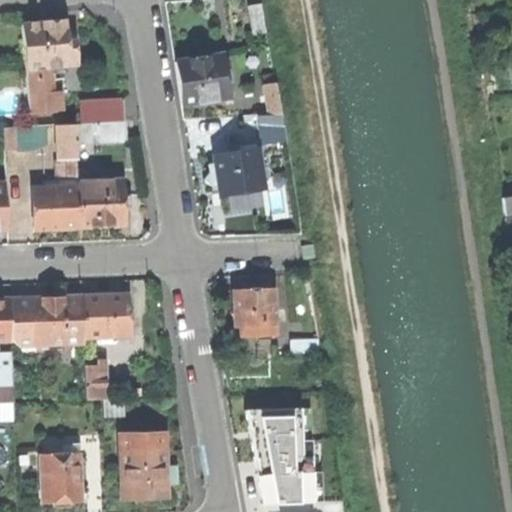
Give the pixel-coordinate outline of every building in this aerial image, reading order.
[(254,35),(268,33),(263,5),(249,7),(254,35)] [(43,23),(23,25),(26,70),(47,68),(48,73),(56,72),(66,72),(65,67),(76,66),(74,42),(66,42),(65,22),(43,23)] [(175,63),(182,105),(229,98),(228,92),(224,70),(222,56),(197,60),(175,63)] [(48,78),(48,73),(47,68),(26,70),(30,115),(54,114),(54,111),(52,78),(48,78)] [(230,69),(224,70),(228,92),(234,91),(230,69)] [(57,94),(56,72),(48,73),(48,78),(52,78),(54,111),(62,111),(61,93),(57,94)] [(265,86),(269,116),(282,115),(277,85),(265,86)] [(82,102),(83,124),(126,123),(125,100),(82,102)] [(257,116),(257,129),(284,128),(282,115),(269,116),(257,116)] [(83,124),(76,125),(76,144),(127,143),(126,123),(83,124)] [(56,125),(57,160),(77,160),(76,144),(76,125),(56,125)] [(46,127),(4,128),(5,152),(30,151),(47,144),(46,127)] [(258,146),(287,143),(284,128),(257,129),(258,146)] [(218,185),(220,196),(240,193),(262,189),(256,149),(252,150),(243,151),(214,156),(215,163),(218,185)] [(57,160),(58,183),(63,183),(64,188),(78,188),(78,182),(77,172),(77,160),(57,160)] [(210,186),(218,185),(215,163),(207,164),(209,173),(203,180),(210,186)] [(95,171),(77,172),(78,182),(96,181),(95,171)] [(96,181),(78,182),(78,188),(79,227),(103,226),(124,226),(123,209),(131,209),(130,196),(123,196),(122,180),(96,181)] [(50,189),(33,189),(34,229),(55,228),(79,227),(78,188),(64,188),(63,183),(58,183),(58,188),(50,189)] [(511,197),(502,199),(504,213),(511,211),(511,197)] [(250,291),(233,291),(234,326),(240,325),(240,336),(275,335),(273,290),(250,291)] [(103,297),(82,297),(83,337),(128,336),(127,296),(103,297)] [(41,298),(42,301),(42,321),(34,321),(34,344),(35,351),(41,351),(40,343),(83,342),(83,337),(82,297),(58,297),(41,298)] [(33,299),(10,300),(11,340),(11,345),(34,344),(34,321),(42,321),(42,301),(34,301),(33,299)] [(0,386),(12,386),(11,353),(0,353),(0,340),(11,340),(10,300),(0,300),(0,386)] [(316,340),(291,342),(293,371),(319,368),(316,340)] [(84,400),(105,400),(104,360),(97,360),(97,365),(83,365),(84,400)] [(12,386),(0,386),(0,402),(12,403),(12,386)] [(142,498),(166,497),(165,483),(165,466),(164,447),(160,447),(160,435),(119,436),(120,498),(142,498)] [(60,502),(81,501),(79,444),(62,445),(62,454),(39,455),(41,502),(60,502)] [(175,466),(165,466),(165,483),(175,482),(175,466)] [(260,511),(335,511),(332,487),(258,500),(260,511)]
